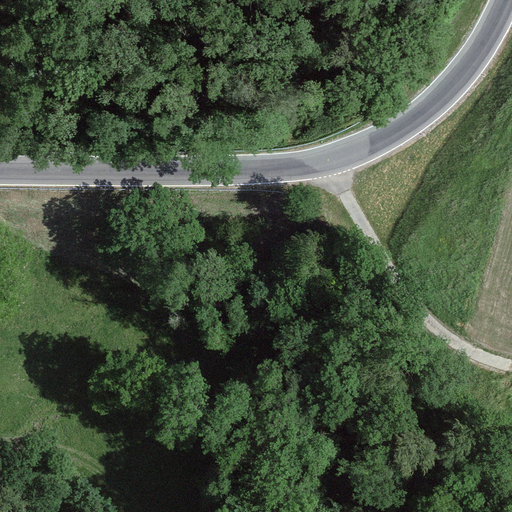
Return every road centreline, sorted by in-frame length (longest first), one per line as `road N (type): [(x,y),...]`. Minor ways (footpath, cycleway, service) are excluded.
road 1 (tertiary): [(505,0),(466,69),(431,105),(328,160),(249,170),(0,169)]
road 2 (track): [(328,160),(426,321),(459,346),(510,367)]
